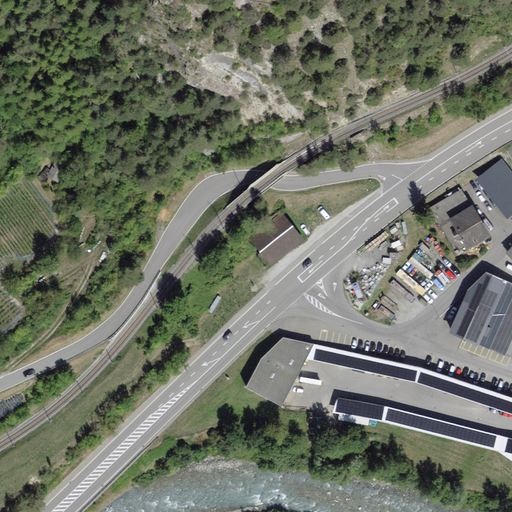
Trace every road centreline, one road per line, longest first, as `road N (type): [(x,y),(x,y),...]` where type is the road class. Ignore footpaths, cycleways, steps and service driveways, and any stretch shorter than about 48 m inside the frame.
road 1 (unclassified): [(0,384),(113,324),(193,207),(221,181),(379,171),(414,186)]
road 2 (secondary): [(193,382),(155,406),(44,511)]
road 3 (secondary): [(69,511),(193,382)]
road 4 (secondary): [(193,382),(301,278)]
road 5 (secondary): [(301,278),(414,186)]
road 6 (unclassified): [(511,236),(406,337)]
road 7 (unclassified): [(301,278),(341,314),(406,337)]
